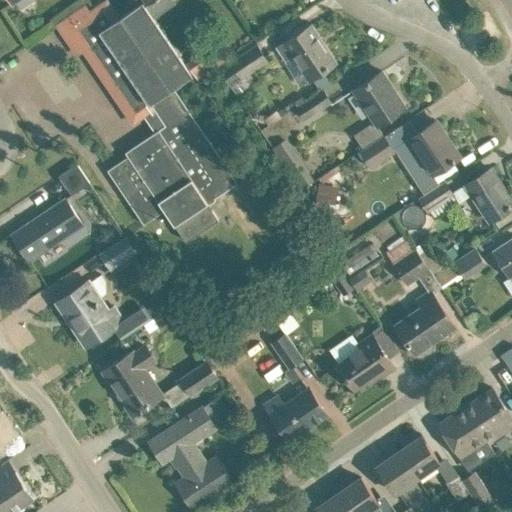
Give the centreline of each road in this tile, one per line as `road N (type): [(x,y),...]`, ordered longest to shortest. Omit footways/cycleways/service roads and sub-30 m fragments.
road 1 (residential): [(260,511),(511,333)]
road 2 (tertiary): [(111,511),(1,345)]
